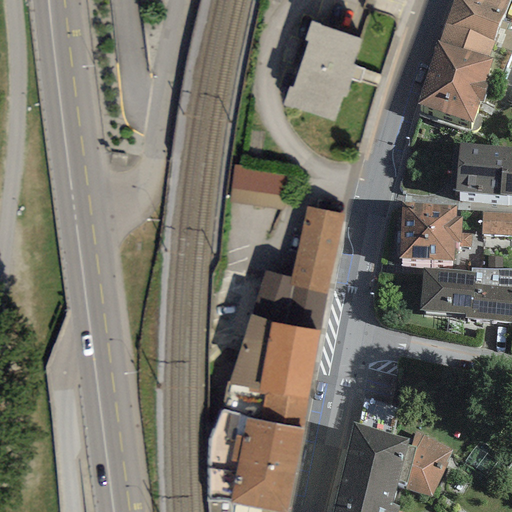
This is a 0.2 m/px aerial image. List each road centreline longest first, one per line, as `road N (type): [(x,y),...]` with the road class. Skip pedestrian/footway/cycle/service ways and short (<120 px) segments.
road 1 (residential): [(437,0),(402,94),(349,335)]
road 2 (residential): [(0,296),(17,86),(13,0)]
road 3 (residential): [(83,215),(128,203),(148,179),(183,0)]
road 4 (primary): [(56,0),(83,215)]
road 5 (residential): [(94,310),(64,371),(71,511)]
road 6 (primary): [(94,310),(121,511)]
road 7 (residential): [(349,335),(310,511)]
road 8 (residential): [(349,335),(511,366)]
